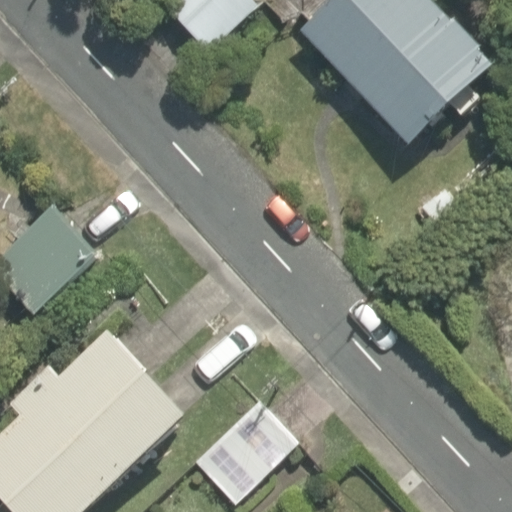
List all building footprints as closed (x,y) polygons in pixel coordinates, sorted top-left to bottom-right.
[(262,0),(176,0),(217,62),(277,22),(262,0)] [(435,0),(328,0),(313,14),(329,31),(315,43),(425,162),(511,82),(435,0)] [(82,215),(16,264),(55,317),(121,268),(82,215)] [(101,386),(88,370),(30,418),(40,430),(0,462),(0,475),(30,511),(121,511),(222,430),(152,344),(101,386)] [(272,410),(209,460),(245,506),(308,456),(272,410)]
